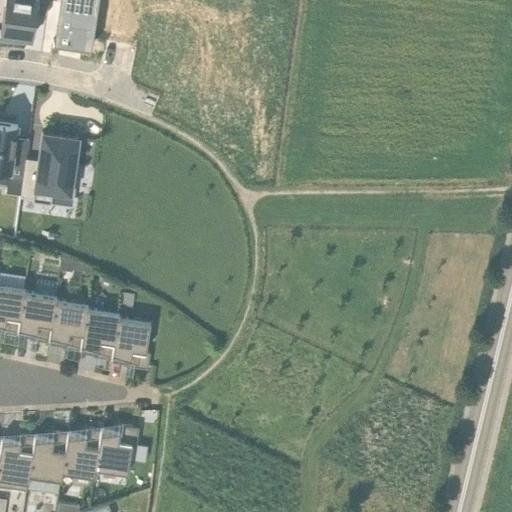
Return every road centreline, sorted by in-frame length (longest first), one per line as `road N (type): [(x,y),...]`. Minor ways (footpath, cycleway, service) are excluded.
road 1 (secondary): [(457,511),(511,284)]
road 2 (residential): [(0,69),(102,88),(149,107)]
